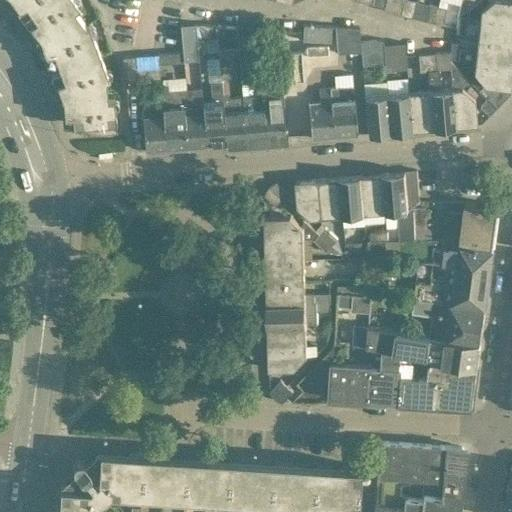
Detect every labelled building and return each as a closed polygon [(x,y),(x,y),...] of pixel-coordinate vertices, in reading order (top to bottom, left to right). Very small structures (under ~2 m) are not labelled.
[(13,0),(19,8),(26,3),(36,18),(30,23),(38,34),(41,40),(46,53),(54,51),(64,78),(56,81),(61,94),(63,101),(64,115),(65,115),(72,114),(73,124),(80,123),(91,122),(102,121),(116,119),(113,96),(107,96),(106,78),(109,76),(89,22),(86,24),(74,8),(79,5),(75,0),(13,0)] [(385,0),(384,6),(383,10),(391,12),(394,0),(385,0)] [(394,0),(391,12),(400,14),(403,0),(394,0)] [(511,21),(511,0),(489,0),(489,1),(488,0),(478,0),(467,9),(466,15),(479,17),(479,18),(511,21)] [(430,3),(426,20),(434,22),(438,5),(430,3)] [(446,7),(438,5),(434,22),(442,24),(446,7)] [(457,15),(456,27),(456,32),(464,33),(466,16),(457,15)] [(511,43),(511,21),(479,18),(476,39),(511,43)] [(195,22),(180,24),(182,51),(183,60),(199,59),(195,22)] [(331,25),(303,23),(303,32),(303,40),(331,41),(331,25)] [(238,26),(216,24),(219,47),(239,46),(238,26)] [(360,41),(359,26),(335,25),(337,52),(361,50),(360,41)] [(382,39),(360,41),(361,50),(362,65),(384,63),(383,43),(382,39)] [(511,64),(511,43),(476,39),(475,49),(473,49),(474,48),(468,47),(467,48),(459,47),(458,59),(462,59),(511,64)] [(450,51),(449,58),(458,59),(459,47),(460,42),(454,42),(451,41),(450,51)] [(406,68),(405,42),(383,43),(384,63),(385,69),(406,68)] [(435,52),(427,53),(428,70),(430,89),(433,127),(455,125),(452,87),(441,88),(439,68),(437,68),(435,52)] [(159,77),(157,53),(121,56),(124,80),(159,77)] [(428,70),(427,53),(418,54),(419,71),(428,70)] [(461,71),(449,58),(450,67),(452,87),(455,125),(477,123),(475,103),(475,98),(461,87),(469,79),(461,71)] [(511,64),(462,59),(461,71),(469,79),(486,97),(496,107),(510,92),(511,69),(511,64)] [(213,100),(203,100),(207,146),(227,144),(223,95),(221,81),(210,82),(211,96),(212,95),(213,100)] [(357,134),(355,114),(353,86),(330,88),(334,135),(357,134)] [(207,146),(203,100),(202,100),(201,87),(187,88),(189,112),(184,113),(187,147),(207,146)] [(287,139),(287,135),(283,87),(274,88),(263,89),(266,141),(287,139)] [(187,147),(184,113),(189,112),(187,88),(163,90),(164,98),(162,98),(166,149),(187,147)] [(334,135),(330,88),(318,89),(319,101),(308,102),(311,137),(334,135)] [(266,141),(263,89),(257,89),(257,94),(243,95),(247,143),(266,141)] [(433,127),(430,89),(408,91),(412,129),(433,127)] [(408,91),(387,93),(390,131),(412,129),(408,91)] [(390,131),(387,93),(364,95),(366,113),(368,133),(390,131)] [(247,143),(243,95),(228,96),(228,94),(223,95),(227,144),(247,143)] [(488,115),(496,107),(486,97),(480,104),(480,108),(488,115)] [(166,149),(162,98),(159,98),(159,102),(151,103),(151,108),(142,109),(145,151),(166,149)] [(117,132),(116,119),(102,121),(103,133),(117,132)] [(103,133),(102,121),(91,122),(92,134),(103,133)] [(92,134),(91,122),(80,123),(82,135),(92,134)] [(415,239),(414,207),(415,207),(416,200),(420,200),(417,170),(417,169),(383,172),(386,210),(387,210),(398,209),(400,239),(405,239),(415,239)] [(386,210),(383,172),(361,174),(364,212),(365,212),(366,220),(388,219),(387,210),(386,210)] [(364,212),(361,174),(340,176),(343,214),(364,212)] [(343,214),(340,176),(318,177),(322,216),(343,214)] [(322,216),(318,177),(296,179),(298,205),(312,216),(322,216)] [(288,192),(279,184),(276,181),(275,182),(273,183),(271,184),(270,185),(269,186),(282,198),(288,192)] [(282,198),(269,186),(268,188),(267,189),(266,191),(265,192),(265,194),(276,204),(282,198)] [(494,247),(500,205),(465,201),(464,212),(448,210),(445,231),(461,233),(460,242),(494,247)] [(425,207),(416,207),(417,228),(426,227),(425,207)] [(289,215),(265,215),(266,238),(303,237),(311,236),(314,239),(320,233),(306,220),(301,225),(289,215)] [(326,226),(320,233),(332,244),(338,238),(326,226)] [(371,231),(371,239),(387,238),(388,238),(388,229),(371,230),(371,231)] [(332,244),(320,233),(314,239),(326,250),(332,244)] [(303,237),(266,238),(266,244),(266,260),(304,259),(303,237)] [(387,256),(387,238),(371,239),(368,239),(369,257),(387,256)] [(491,268),(494,247),(444,240),(443,240),(433,240),(417,240),(400,240),(400,258),(415,259),(433,261),(491,268)] [(362,242),(346,243),(346,252),(363,251),(362,242)] [(363,258),(346,258),(347,268),(364,267),(363,258)] [(305,280),(304,259),(266,260),(267,281),(305,280)] [(433,261),(430,280),(488,288),(491,268),(433,261)] [(417,278),(414,298),(486,308),(488,288),(430,280),(417,278)] [(305,292),(305,280),(267,281),(267,303),(331,302),(330,292),(315,293),(314,291),(305,292)] [(354,304),(355,292),(338,291),(337,303),(354,304)] [(481,343),(486,308),(414,298),(412,312),(433,315),(430,336),(481,343)] [(331,309),(331,302),(267,303),(268,325),(306,324),(306,323),(319,322),(318,310),(331,309)] [(307,345),(306,324),(268,325),(269,346),(307,345)] [(402,373),(403,373),(403,366),(401,366),(401,358),(392,357),(395,330),(369,325),(367,345),(371,346),(385,348),(384,366),(366,365),(364,399),(386,401),(386,400),(400,401),(402,373)] [(400,402),(473,406),(481,343),(430,336),(395,330),(392,357),(401,358),(401,366),(403,366),(403,373),(402,373),(400,401),(400,402)] [(307,355),(307,345),(269,346),(269,368),(296,367),(307,355)] [(330,377),(329,397),(331,397),(364,399),(366,365),(331,362),(330,377)] [(275,397),(287,384),(281,378),(270,390),(271,391),(272,393),(273,395),(274,396),(275,397)] [(293,390),(287,384),(275,397),(276,398),(278,399),(279,400),(281,401),(283,401),(293,390)] [(442,478),(445,444),(430,443),(378,440),(377,464),(376,474),(422,477),(442,478)] [(457,511),(460,497),(466,452),(464,449),(461,446),(445,444),(442,478),(440,494),(422,491),(422,498),(405,495),(404,495),(403,507),(373,502),(372,511),(457,511)] [(58,511),(99,511),(100,499),(110,491),(163,494),(165,494),(167,494),(180,495),(182,495),(184,495),(204,497),(226,498),(248,500),(271,501),(270,511),(283,511),(311,511),(312,504),(336,505),(335,511),(355,511),(356,507),(358,507),(361,466),(360,466),(100,449),(99,454),(99,462),(94,462),(89,467),(84,461),(83,460),(82,460),(80,459),(79,459),(78,459),(77,459),(76,460),(75,461),(74,461),(73,462),(73,464),(73,465),(73,466),(73,467),(73,468),(74,469),(79,475),(74,480),(74,485),(65,484),(60,484),(58,511)] [(511,511),(511,500),(505,500),(503,511),(511,511)]
